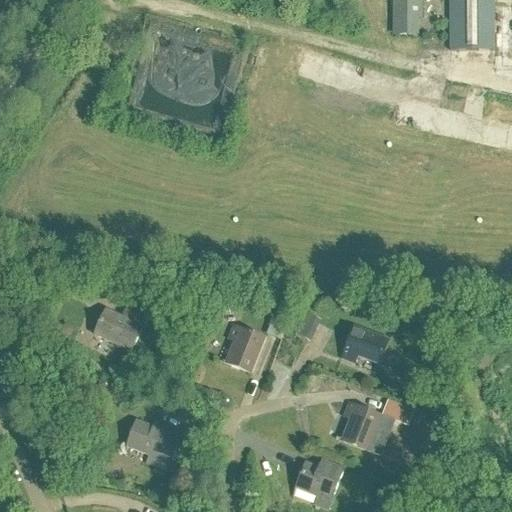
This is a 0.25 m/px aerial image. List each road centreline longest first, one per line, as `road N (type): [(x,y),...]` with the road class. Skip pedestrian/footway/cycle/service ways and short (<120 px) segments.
road 1 (track): [(448,476),(474,454),(484,427),(477,379),(487,360),(511,346)]
road 2 (residential): [(230,511),(227,426),(233,416),(295,403)]
road 3 (unclassified): [(0,115),(73,0)]
